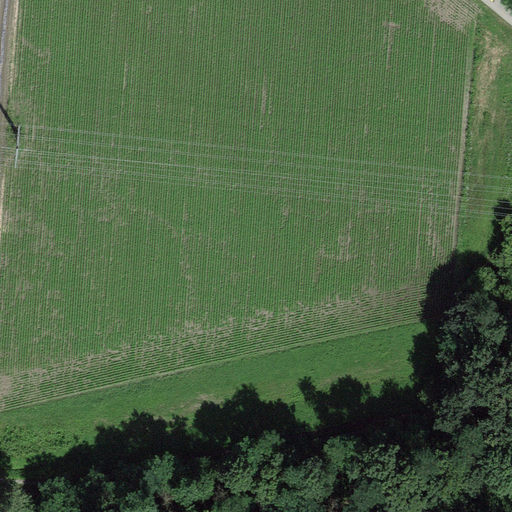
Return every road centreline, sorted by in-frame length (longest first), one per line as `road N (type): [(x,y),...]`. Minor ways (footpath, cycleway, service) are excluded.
road 1 (track): [(0,484),(100,481),(511,398)]
road 2 (track): [(252,511),(511,426)]
road 3 (track): [(308,511),(511,457)]
